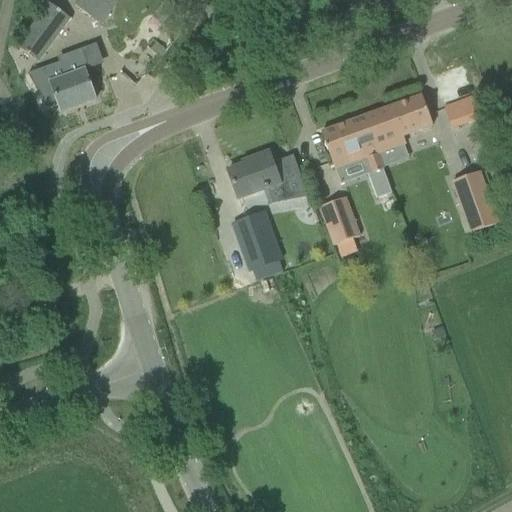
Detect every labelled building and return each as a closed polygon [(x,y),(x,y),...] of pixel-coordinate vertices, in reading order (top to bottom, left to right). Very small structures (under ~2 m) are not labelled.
[(78,0),(74,7),(90,18),(102,0),(78,0)] [(167,1),(154,17),(165,26),(179,10),(167,1)] [(287,11),(290,21),(305,16),(301,6),(287,11)] [(17,48),(37,62),(66,23),(46,9),(17,48)] [(233,17),(235,24),(246,20),(243,13),(233,17)] [(157,43),(150,50),(160,58),(166,51),(157,43)] [(70,76),(50,84),(61,114),(95,101),(75,45),(60,50),(70,76)] [(444,108),(452,130),(483,119),(475,97),(444,108)] [(422,98),(321,134),(332,164),(335,171),(367,160),(372,175),(368,177),(377,200),(392,195),(383,171),(377,156),(405,145),(402,138),(433,127),(429,116),(422,98)] [(232,170),(228,172),(236,195),(238,201),(257,194),(280,185),(286,202),(308,198),(293,156),(273,164),(269,153),(251,160),(252,163),(232,170)] [(497,226),(479,174),(452,184),(471,235),(497,226)] [(359,238),(351,216),(338,221),(332,204),(319,209),(333,247),(359,238)] [(232,226),(249,273),(281,261),(265,214),(232,226)]
